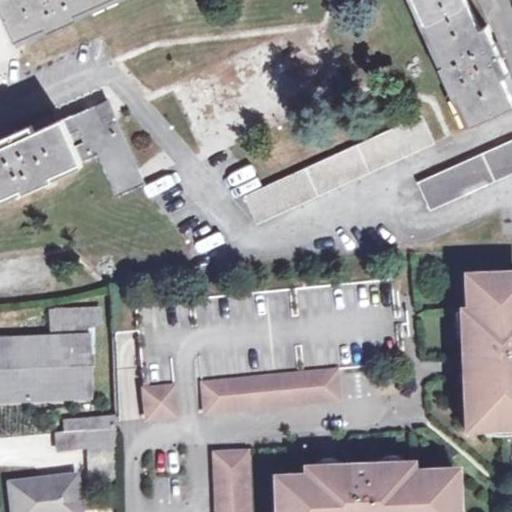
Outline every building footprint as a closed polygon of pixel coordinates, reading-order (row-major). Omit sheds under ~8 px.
[(0,0),(0,4),(16,39),(47,27),(49,32),(78,19),(75,14),(106,0),(0,0)] [(511,107),(511,104),(511,103),(500,79),(508,75),(497,52),(486,28),(479,32),(465,0),(415,0),(445,66),(440,68),(454,98),(458,95),(471,125),(511,107)] [(511,102),(511,84),(508,75),(500,79),(511,103),(511,102)] [(108,101),(96,106),(104,125),(116,120),(108,101)] [(32,127),(5,139),(0,140),(0,199),(22,189),(23,194),(54,181),(52,176),(98,155),(116,196),(144,184),(116,120),(104,125),(96,106),(57,124),(35,133),(32,127)] [(54,117),(32,127),(35,133),(57,124),(54,117)] [(422,117),(245,197),(257,222),(434,143),(422,117)] [(511,141),(418,183),(430,209),(511,172),(511,141)] [(459,333),(464,436),(480,435),(489,425),(510,424),(511,426),(511,289),(510,289),(510,280),(478,281),(478,291),(463,291),(465,333),(459,333)] [(0,401),(88,398),(86,365),(96,365),(94,329),(99,329),(98,309),(57,310),(59,339),(46,339),(0,340),(0,401)] [(45,310),(46,339),(59,339),(57,310),(45,310)] [(200,387),(202,417),(337,403),(334,373),(200,387)] [(142,393),(145,423),(175,420),(172,390),(142,393)] [(64,435),(114,430),(113,418),(63,421),(64,435)] [(116,479),(114,430),(64,435),(57,435),(58,451),(88,448),(90,480),(116,479)] [(246,511),(244,457),(213,458),(215,511),(246,511)] [(300,483),(273,484),(274,511),(455,511),(454,476),(410,478),(409,470),(339,473),(340,482),(300,483)] [(340,482),(339,473),(300,475),(300,483),(340,482)] [(78,511),(75,478),(10,484),(12,511),(78,511)]
